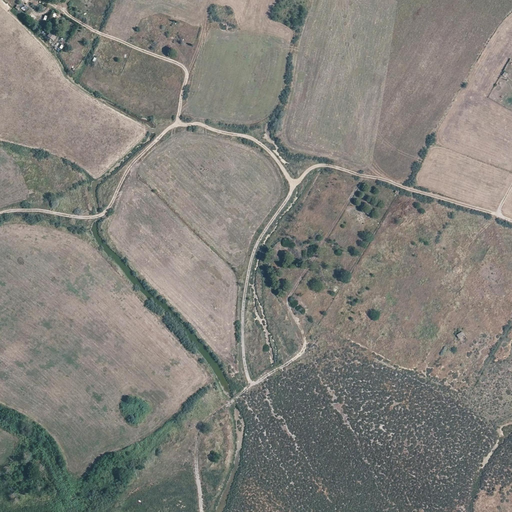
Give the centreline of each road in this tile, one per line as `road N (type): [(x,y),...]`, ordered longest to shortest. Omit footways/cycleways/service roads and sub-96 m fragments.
road 1 (track): [(0,213),(104,214),(130,163),(177,124),(252,138),(294,183),(326,165),(511,220)]
road 2 (track): [(294,183),(252,258),(243,337),(249,381),(257,383),(302,355),(307,345),(289,299),(365,174)]
road 3 (track): [(177,124),(181,65),(71,17)]
